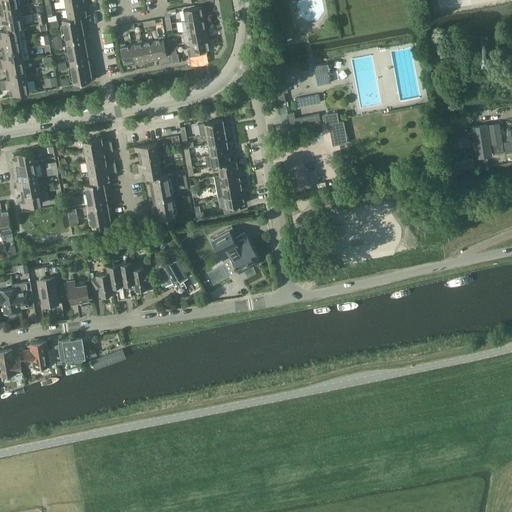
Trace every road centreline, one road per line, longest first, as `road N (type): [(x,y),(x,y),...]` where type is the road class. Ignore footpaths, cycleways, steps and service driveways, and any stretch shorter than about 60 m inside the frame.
road 1 (unclassified): [(511,347),(0,455)]
road 2 (unclassified): [(0,338),(292,297)]
road 3 (tertiary): [(292,297),(255,92),(230,70)]
road 4 (tertiary): [(292,297),(453,262)]
road 5 (tertiary): [(110,112),(211,89),(230,70)]
